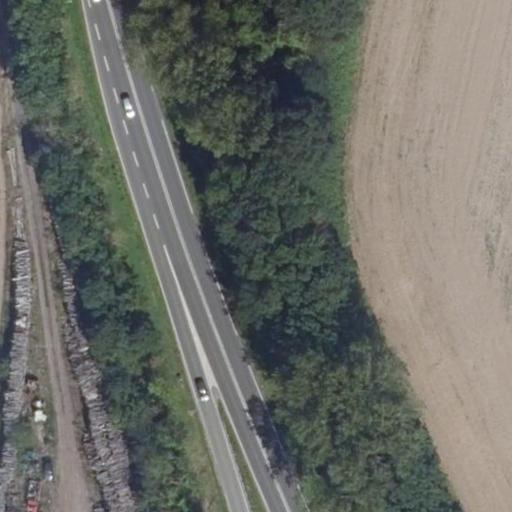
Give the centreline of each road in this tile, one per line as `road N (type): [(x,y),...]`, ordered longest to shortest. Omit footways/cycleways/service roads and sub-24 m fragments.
road 1 (primary): [(289,511),(183,243),(131,82)]
road 2 (primary): [(131,82),(126,130),(240,511)]
